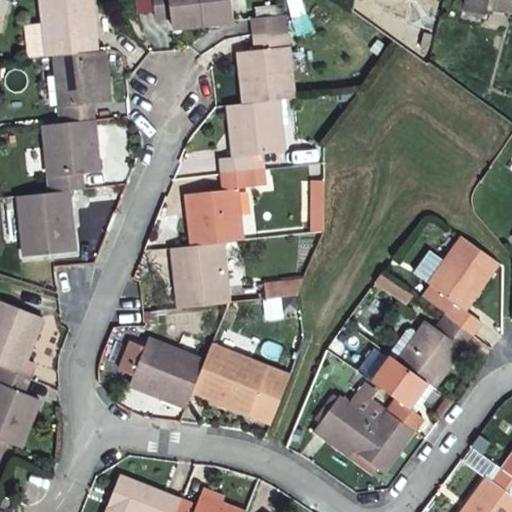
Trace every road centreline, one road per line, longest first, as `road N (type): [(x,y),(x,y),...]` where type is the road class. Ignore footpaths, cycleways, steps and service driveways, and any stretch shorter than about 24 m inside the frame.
road 1 (residential): [(83,440),(87,328),(183,77)]
road 2 (residential): [(83,440),(187,440),(312,484),(348,511)]
road 3 (residential): [(382,511),(482,382),(511,370)]
